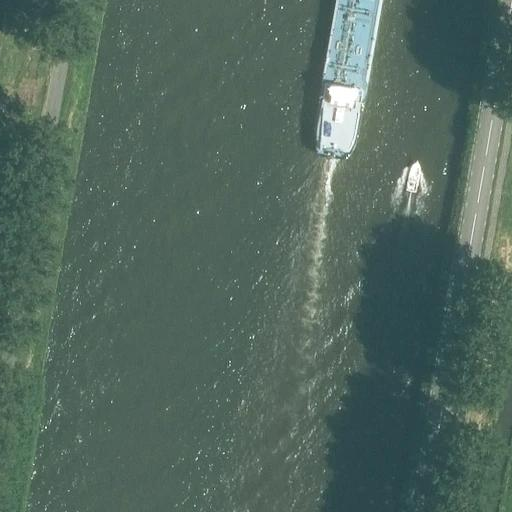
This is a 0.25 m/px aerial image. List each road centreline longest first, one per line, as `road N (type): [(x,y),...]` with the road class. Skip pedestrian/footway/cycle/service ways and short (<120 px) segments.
road 1 (tertiary): [(426,511),(511,4)]
road 2 (unclassified): [(0,414),(72,0)]
